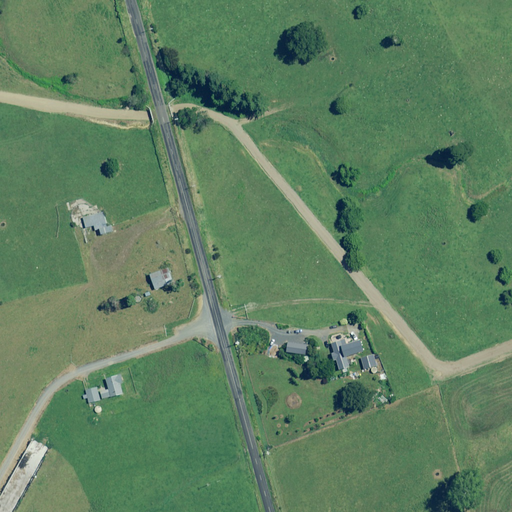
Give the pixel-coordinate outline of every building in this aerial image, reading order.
[(84,218),(87,228),(94,226),(95,230),(100,229),(102,235),(114,231),(113,226),(108,227),(104,212),(84,218)] [(174,283),(169,268),(151,274),(156,289),(174,283)] [(349,344),(348,339),(332,344),(335,352),(332,353),(335,361),(363,351),(360,340),(349,344)] [(376,366),(374,356),(362,360),(364,370),(376,366)] [(124,379),(123,375),(107,379),(110,390),(101,391),(103,399),(124,394),(121,384),(124,379)] [(101,401),(98,388),(87,391),(88,395),(84,396),(85,399),(89,398),(90,403),(101,401)] [(35,440),(21,463),(36,471),(47,452),(38,447),(40,443),(35,440)]
